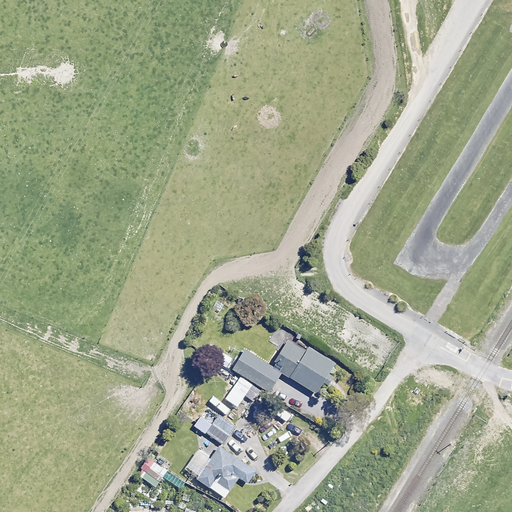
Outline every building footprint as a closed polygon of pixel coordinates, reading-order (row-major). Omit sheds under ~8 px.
[(281,372),(318,395),(337,365),(310,348),(309,349),(291,338),(276,361),(285,366),(281,372)] [(207,341),(201,352),(229,369),(235,359),(207,341)] [(270,393),(282,375),(245,350),(233,369),(270,393)] [(238,406),(245,395),(257,402),(263,392),(252,385),(240,377),(226,399),(238,406)] [(220,416),(207,432),(223,444),(235,428),(220,416)] [(221,446),(198,480),(226,499),(240,478),(249,484),(258,471),(221,446)] [(166,473),(153,464),(147,472),(159,481),(166,473)]
